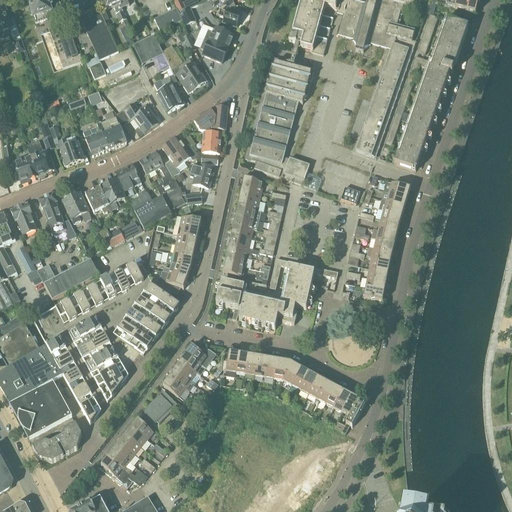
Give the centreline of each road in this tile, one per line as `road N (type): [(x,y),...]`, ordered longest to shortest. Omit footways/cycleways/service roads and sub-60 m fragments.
road 1 (residential): [(493,0),(396,304),(382,395)]
road 2 (residential): [(0,207),(138,150),(235,74)]
road 3 (residential): [(182,323),(195,303),(226,173),(242,96),(235,74)]
road 4 (residential): [(30,491),(79,458),(182,323)]
road 5 (residential): [(182,323),(315,356),(382,395)]
road 6 (residential): [(382,395),(325,511)]
